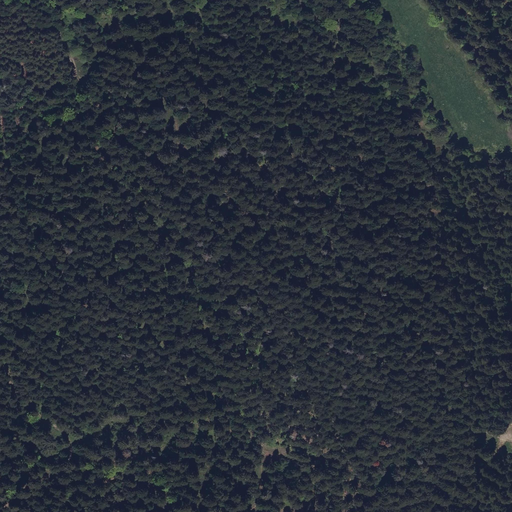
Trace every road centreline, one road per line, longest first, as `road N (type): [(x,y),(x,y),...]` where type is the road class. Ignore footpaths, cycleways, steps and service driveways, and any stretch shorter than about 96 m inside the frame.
road 1 (track): [(8,0),(57,32),(84,99),(111,212),(245,418),(263,461),(250,511)]
road 2 (track): [(0,359),(24,401),(64,430),(71,452),(65,466),(2,511)]
road 3 (track): [(69,60),(66,89),(49,121),(0,162)]
